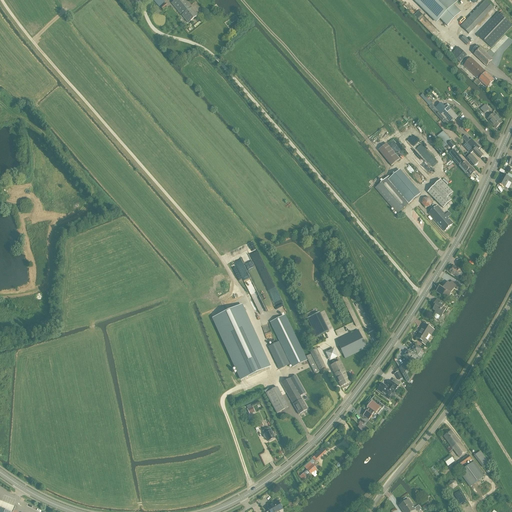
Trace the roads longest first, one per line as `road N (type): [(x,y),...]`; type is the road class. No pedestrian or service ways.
road 1 (secondary): [(211,511),(306,448),(356,391),(450,252),(511,123)]
road 2 (track): [(303,367),(278,376),(218,254),(32,40)]
road 3 (tertiary): [(367,511),(456,397),(511,300)]
road 4 (track): [(0,295),(30,287),(34,276),(14,202),(36,175),(29,123),(21,116)]
road 5 (track): [(278,376),(222,396),(254,489)]
